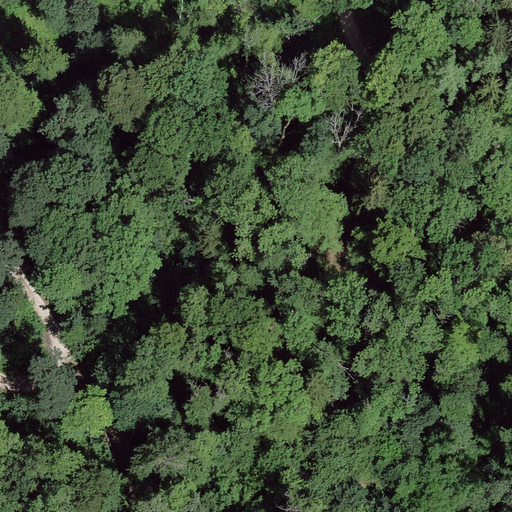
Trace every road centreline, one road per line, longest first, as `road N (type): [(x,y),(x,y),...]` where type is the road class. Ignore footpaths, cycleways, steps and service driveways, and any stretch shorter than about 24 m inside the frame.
road 1 (track): [(342,0),(353,50),(371,71),(443,120),(511,152)]
road 2 (track): [(86,384),(0,246)]
road 3 (track): [(124,506),(125,461),(86,384)]
